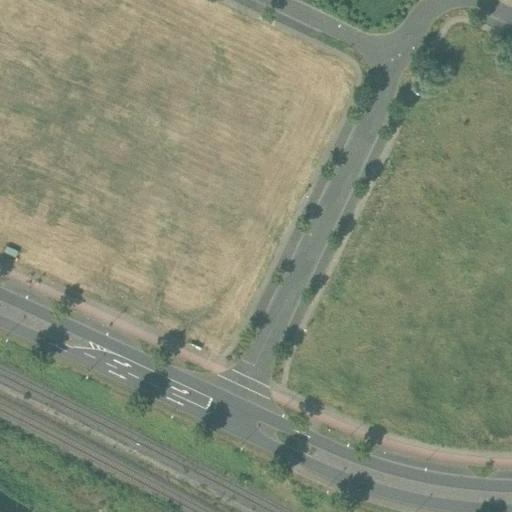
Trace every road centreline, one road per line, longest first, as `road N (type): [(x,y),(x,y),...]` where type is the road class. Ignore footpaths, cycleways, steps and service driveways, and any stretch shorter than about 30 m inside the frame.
road 1 (unclassified): [(234,412),(360,144),(385,83),(385,60)]
road 2 (tertiary): [(234,412),(363,468),(511,495)]
road 3 (tertiary): [(0,305),(234,412)]
road 4 (unclassified): [(385,60),(374,46),(279,0)]
